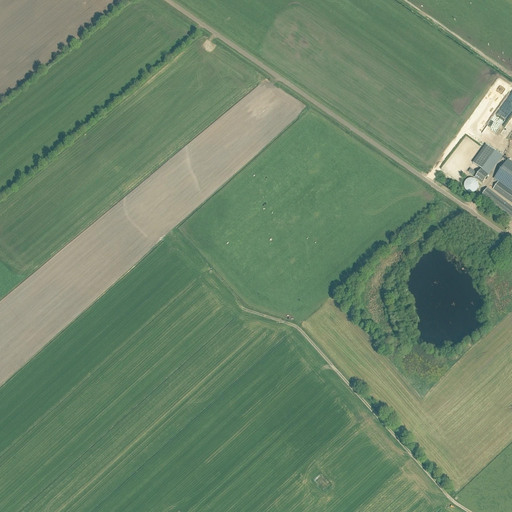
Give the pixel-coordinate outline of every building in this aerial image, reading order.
[(247,108),(255,117),(266,107),(257,98),(247,108)] [(496,152),(486,145),(483,149),(473,163),(483,171),(496,152)] [(499,182),(498,183),(511,193),(511,164),(507,161),(500,171),(494,179),(499,182)] [(477,184),(476,182),(475,182),(474,181),(473,180),(472,180),(471,180),(469,180),(468,180),(467,181),(466,182),(465,183),(464,184),(464,185),(464,186),(463,187),(464,189),(464,190),(464,191),(465,192),(466,193),(467,194),(468,194),(469,194),(471,195),(472,194),(473,194),(474,194),(475,193),(476,192),(477,191),(478,190),(478,189),(478,187),(478,186),(478,185),(477,184)] [(511,220),(511,208),(488,189),(481,198),(511,220)]
